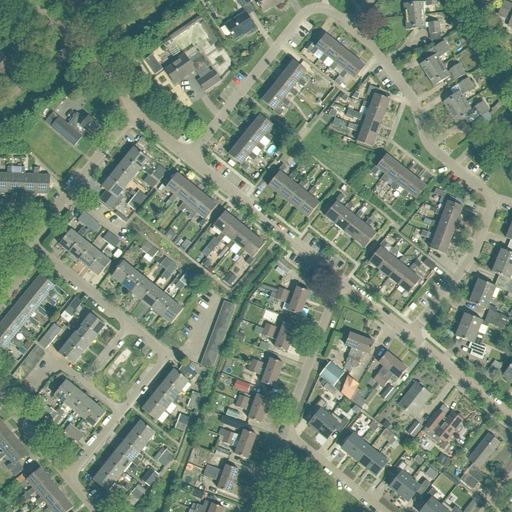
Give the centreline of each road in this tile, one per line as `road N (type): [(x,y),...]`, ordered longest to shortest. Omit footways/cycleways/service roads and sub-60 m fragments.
road 1 (residential): [(349,27),(326,9),(305,12),(188,158)]
road 2 (residential): [(494,199),(428,145),(412,98),(349,27)]
road 3 (unclassified): [(342,282),(188,158)]
road 4 (residential): [(281,435),(342,282)]
road 5 (residential): [(33,241),(134,111)]
road 6 (residential): [(409,335),(469,261),(494,199)]
road 7 (unclassified): [(511,419),(409,335)]
road 8 (residential): [(281,435),(385,511)]
road 9 (residential): [(120,412),(83,381),(130,324)]
